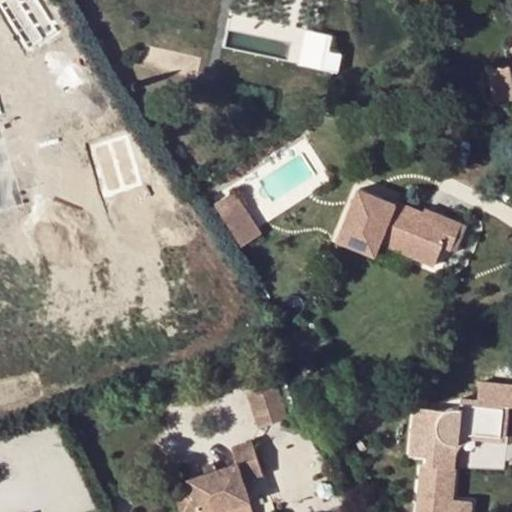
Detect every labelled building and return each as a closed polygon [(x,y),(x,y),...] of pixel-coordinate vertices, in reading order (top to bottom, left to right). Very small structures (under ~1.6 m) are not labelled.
[(338,72),(342,54),(325,51),(328,38),(303,33),(297,63),(338,72)] [(511,78),(509,63),(486,68),(493,103),(511,98),(511,78)] [(235,189),(216,201),(241,244),(261,232),(235,189)] [(358,248),(379,199),(359,190),(337,240),(375,258),(376,255),(358,248)] [(382,243),(434,266),(443,247),(452,224),(424,213),(398,201),(396,206),(379,199),(358,248),(376,255),(382,243)] [(443,247),(448,249),(456,252),(467,224),(427,206),(424,213),(452,224),(443,247)] [(317,364),(309,369),(317,383),(325,377),(317,364)] [(348,380),(355,391),(368,383),(362,372),(348,380)] [(277,379),(245,389),(258,427),(290,417),(277,379)] [(427,465),(450,467),(453,443),(459,444),(459,430),(501,435),(504,405),(510,406),(511,405),(511,384),(481,381),(479,400),(461,398),(461,405),(453,405),(448,407),(445,410),(416,406),(410,454),(429,456),(427,465)] [(360,398),(345,407),(351,416),(359,411),(365,406),(360,398)] [(370,403),(365,406),(359,411),(370,426),(381,418),(370,403)] [(453,443),(450,467),(457,467),(457,455),(459,449),(463,444),(470,440),(473,439),(477,439),(506,441),(510,406),(504,405),(501,435),(459,430),(459,444),(453,443)] [(351,416),(346,420),(355,433),(357,436),(370,426),(359,411),(351,416)] [(346,420),(336,428),(344,442),(355,433),(346,420)] [(266,473),(256,439),(236,446),(241,462),(219,469),(209,472),(193,477),(194,483),(178,488),(185,511),(189,511),(202,508),(203,511),(209,511),(253,498),(247,479),(266,473)] [(209,472),(219,469),(217,462),(207,465),(209,472)]
